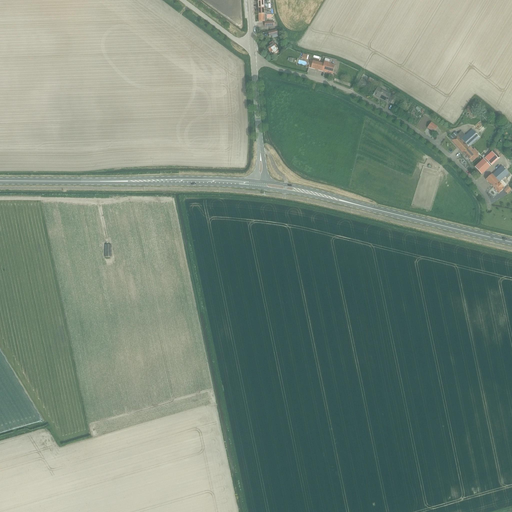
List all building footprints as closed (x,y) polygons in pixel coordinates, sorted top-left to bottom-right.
[(257,0),(258,9),(266,8),(266,9),(271,8),(270,4),(266,5),(265,0),(257,0)] [(270,46),(267,48),(270,52),(271,53),(271,54),(272,56),(273,56),(280,52),(274,43),(273,41),(269,44),(270,46)] [(311,60),(308,68),(313,69),(317,70),(333,74),(334,65),(330,64),(331,60),(325,58),(323,64),(311,60)] [(393,104),(396,98),(392,95),(392,96),(378,88),(374,93),(381,97),(380,98),(386,102),(387,100),(389,101),(393,104)] [(433,133),(437,127),(431,122),(427,128),(433,133)] [(456,132),(449,138),(469,160),(469,159),(472,162),(478,157),(472,151),(472,149),(470,146),(479,137),(472,130),(462,139),(456,132)] [(491,151),(484,158),(491,166),(498,159),(491,151)] [(483,159),(474,167),(481,175),(490,166),(483,159)] [(504,188),(498,182),(508,173),(501,165),(491,175),(491,174),(485,180),(498,193),(504,188)]
